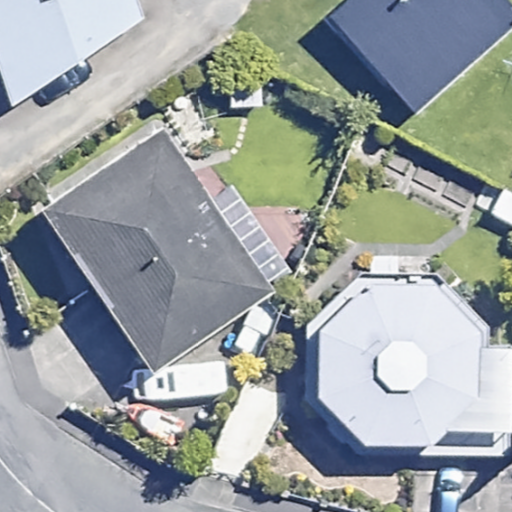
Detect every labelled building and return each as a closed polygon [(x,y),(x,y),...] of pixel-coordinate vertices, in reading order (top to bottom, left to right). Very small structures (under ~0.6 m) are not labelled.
[(0,0),(0,87),(90,58),(78,22),(119,9),(116,0),(0,0)] [(344,0),(330,14),(418,112),(511,28),(511,9),(503,0),(344,0)] [(352,62),(294,25),(274,56),(332,93),(352,62)] [(140,115),(23,200),(147,370),(264,285),(140,115)] [(352,443),(445,446),(482,402),(485,324),(450,274),(357,272),(313,319),(311,397),(352,443)]
